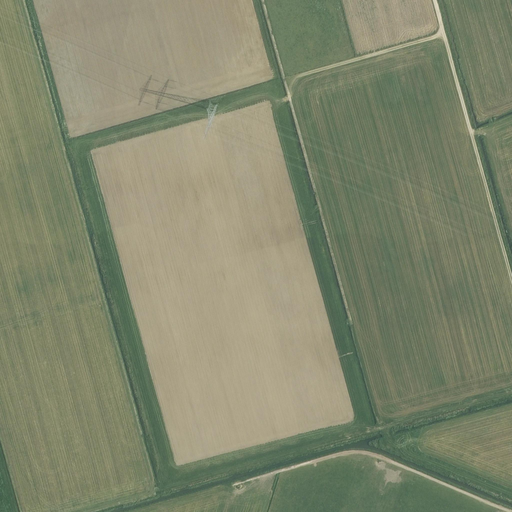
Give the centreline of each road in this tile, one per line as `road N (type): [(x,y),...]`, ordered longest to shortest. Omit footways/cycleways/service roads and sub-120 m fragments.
road 1 (track): [(351,322),(263,0)]
road 2 (track): [(236,484),(360,453),(508,511)]
